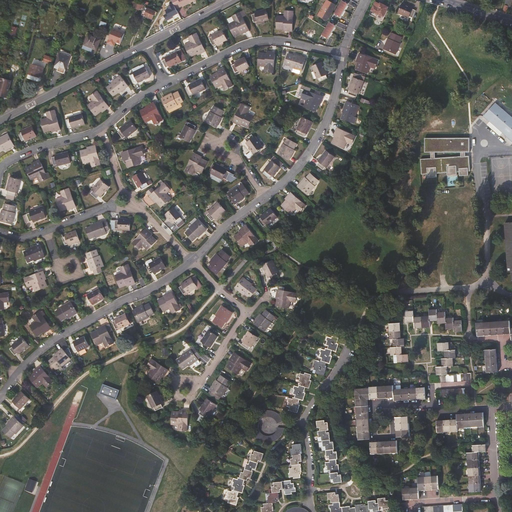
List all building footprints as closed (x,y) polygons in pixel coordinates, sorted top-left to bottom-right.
[(171,0),(176,9),(182,6),(182,7),(195,0),(171,0)] [(350,5),(342,0),(335,13),(343,18),(350,5)] [(130,6),(143,10),(144,5),(132,1),(130,6)] [(335,6),(326,1),(318,15),(326,20),(335,6)] [(388,8),(380,3),(377,8),(373,6),(371,11),(383,17),(388,8)] [(413,8),(402,4),(398,13),(408,18),(409,17),(412,18),(415,11),(412,10),(413,8)] [(157,12),(145,7),(142,15),(152,19),(153,15),(155,16),(157,12)] [(269,21),(266,10),(255,13),(255,14),(252,15),(254,23),(257,22),(257,23),(269,21)] [(293,12),(286,11),(285,17),(277,16),(276,29),(287,30),(287,31),(292,32),(293,12)] [(249,31),(240,13),(233,16),(236,21),(228,25),(234,37),(244,32),(244,33),(249,31)] [(330,40),(337,27),(329,22),(322,35),(330,40)] [(113,29),(111,34),(109,39),(107,43),(112,45),(114,41),(116,42),(120,44),(124,34),(113,29)] [(227,40),(222,31),(211,36),(212,37),(209,39),(213,46),(216,44),(216,46),(227,40)] [(101,39),(87,34),(82,48),(91,52),(92,49),(96,50),(101,39)] [(205,52),(196,34),(190,37),(192,42),(185,45),(190,57),(200,53),(200,54),(205,52)] [(402,38),(392,34),(388,41),(387,40),(383,49),(395,54),(400,44),(399,44),(402,38)] [(181,62),(176,52),(165,58),(165,59),(162,61),(166,68),(169,66),(170,68),(181,62)] [(275,53),(270,53),(270,54),(259,53),(258,66),(266,67),(265,72),(273,73),(275,53)] [(70,58),(59,54),(55,66),(65,70),(70,58)] [(296,56),(288,54),(285,65),(290,67),(290,68),(301,71),(305,59),(296,56)] [(378,61),(359,54),(358,59),(359,59),(355,69),(367,74),(370,66),(376,68),(378,61)] [(44,55),(44,57),(42,62),(52,65),(54,58),(44,55)] [(249,68),(244,58),(234,63),(235,64),(232,66),(235,73),(239,71),(239,73),(249,68)] [(327,75),(322,63),(312,67),(317,79),(319,78),(320,82),(327,79),(326,75),(327,75)] [(44,68),(31,65),(28,74),(29,74),(28,78),(34,80),(35,76),(40,78),(41,78),(44,68)] [(150,77),(145,67),(133,73),(134,74),(131,76),(134,83),(137,81),(138,83),(150,77)] [(232,86),(223,68),(219,71),(220,72),(210,77),(216,88),(223,85),(226,89),(232,86)] [(365,77),(354,73),(348,90),(350,91),(348,94),(356,97),(357,94),(359,94),(365,77)] [(128,87),(120,76),(111,83),(112,84),(107,88),(114,96),(120,92),(120,93),(128,87)] [(11,81),(0,77),(0,94),(6,96),(11,81)] [(205,89),(200,80),(189,86),(189,87),(186,89),(190,95),(193,94),(194,95),(205,89)] [(323,98),(304,91),(301,98),(306,99),(304,107),(316,112),(320,102),(321,102),(323,98)] [(109,107),(97,92),(91,96),(94,100),(87,105),(96,116),(104,110),(105,110),(109,107)] [(183,102),(178,92),(171,96),(170,95),(162,99),(168,111),(178,106),(177,105),(183,102)] [(511,117),(490,98),(481,109),(480,108),(477,112),(482,117),(483,116),(489,122),(502,133),(507,138),(511,142),(511,117)] [(358,107),(346,102),(343,111),(344,111),(341,119),(351,123),(354,117),(355,117),(358,107)] [(162,121),(153,103),(149,105),(150,106),(140,111),(146,123),(153,119),(156,124),(162,121)] [(248,108),(242,104),(233,122),(237,124),(237,123),(247,128),(253,116),(246,112),(248,108)] [(224,111),(214,106),(211,112),(210,112),(205,122),(216,128),(221,119),(220,119),(224,111)] [(60,130),(54,111),(47,113),(49,118),(41,120),(44,133),(55,130),(55,131),(60,130)] [(85,125),(82,114),(69,118),(70,119),(66,120),(68,128),(72,127),(72,129),(85,125)] [(312,122),(302,118),(296,129),(298,130),(296,133),(304,137),(305,134),(307,134),(312,122)] [(137,130),(130,121),(120,129),(121,130),(118,132),(122,139),(125,136),(126,138),(137,130)] [(500,136),(502,133),(489,122),(487,125),(500,136)] [(195,127),(189,123),(187,126),(185,126),(179,137),(189,143),(196,131),(194,130),(195,127)] [(36,136),(31,126),(21,131),(22,133),(19,134),(22,141),(25,139),(26,141),(36,136)] [(355,137),(337,129),(335,133),(336,133),(332,143),(343,149),(347,141),(352,143),(355,137)] [(14,146),(8,135),(0,138),(0,152),(5,150),(14,146)] [(254,138),(251,135),(245,139),(247,142),(246,144),(253,154),(263,148),(255,137),(254,138)] [(423,142),(424,154),(430,154),(431,160),(421,160),(422,175),(427,175),(428,178),(437,178),(437,174),(447,173),(447,176),(457,175),(457,172),(459,172),(460,176),(461,176),(469,176),(468,172),(470,171),(469,156),(465,157),(465,153),(470,153),(469,140),(467,140),(467,138),(423,142)] [(296,144),(287,139),(284,144),(283,144),(277,154),(289,160),(294,152),(293,151),(296,144)] [(100,165),(95,146),(90,147),(91,148),(80,151),(84,164),(92,162),(93,167),(100,165)] [(143,154),(141,147),(122,153),(123,158),(125,158),(128,168),(140,164),(138,156),(143,154)] [(335,158),(325,151),(317,161),(319,162),(317,165),(323,170),(325,167),(326,168),(335,158)] [(70,163),(67,152),(55,156),(55,157),(52,158),(54,166),(57,165),(58,166),(70,163)] [(198,156),(194,154),(185,171),(191,175),(194,170),(201,173),(207,162),(197,157),(198,156)] [(48,179),(39,161),(35,162),(36,164),(26,169),(31,181),(39,177),(41,182),(48,179)] [(280,168),(271,161),(264,170),(265,171),(263,173),(269,178),(271,176),(273,177),(280,168)] [(227,170),(216,164),(210,174),(222,180),(223,178),(226,180),(230,173),(227,171),(227,170)] [(148,182),(142,172),(132,177),(138,188),(140,187),(141,190),(148,186),(146,183),(148,182)] [(318,181),(310,174),(304,180),(304,179),(298,186),(307,195),(315,186),(314,186),(318,181)] [(20,180),(10,178),(6,190),(8,191),(7,194),(15,196),(16,193),(17,193),(20,180)] [(109,188),(101,180),(92,190),(93,191),(91,194),(96,199),(99,196),(100,197),(109,188)] [(169,189),(164,184),(150,197),(153,200),(154,200),(161,208),(171,199),(165,193),(169,189)] [(249,193),(242,184),(237,188),(236,187),(227,194),(235,205),(243,199),(242,198),(249,193)] [(76,208),(69,189),(62,191),(64,196),(56,199),(60,212),(71,208),(71,209),(76,208)] [(305,206),(290,193),(287,197),(288,197),(281,205),(291,214),(297,208),(301,212),(305,206)] [(225,211),(217,203),(208,212),(209,213),(206,215),(212,221),(214,219),(215,220),(225,211)] [(15,207),(4,204),(2,212),(1,212),(0,216),(0,221),(12,224),(15,213),(14,213),(15,207)] [(46,218),(41,207),(30,212),(30,213),(27,215),(30,222),(33,221),(34,222),(46,218)] [(181,217),(173,208),(165,215),(173,224),(174,223),(176,225),(182,220),(180,218),(181,217)] [(277,218),(270,209),(260,217),(261,218),(258,220),(263,227),(266,225),(267,226),(277,218)] [(130,220),(119,219),(119,221),(115,221),(115,229),(119,229),(119,230),(130,231),(130,220)] [(206,230),(197,220),(189,228),(190,229),(185,233),(193,241),(199,236),(199,237),(206,230)] [(106,234),(102,222),(93,225),(93,226),(85,229),(90,239),(95,237),(96,238),(106,234)] [(258,241),(246,226),(242,229),(243,230),(234,236),(242,247),(249,242),(252,246),(258,241)] [(149,232),(146,229),(132,243),(137,248),(141,244),(147,250),(156,241),(148,233),(149,232)] [(79,242),(76,231),(65,235),(66,237),(62,238),(65,245),(68,244),(69,246),(79,242)] [(44,257),(40,245),(31,248),(31,249),(24,252),(28,262),(34,260),(34,261),(44,257)] [(99,256),(96,250),(86,254),(89,262),(88,262),(91,271),(93,270),(95,275),(102,272),(100,268),(104,266),(100,256),(99,256)] [(230,257),(222,250),(216,256),(215,255),(209,263),(219,271),(227,263),(226,262),(230,257)] [(166,268),(160,258),(149,264),(150,265),(147,267),(150,274),(153,272),(154,274),(166,268)] [(278,272),(272,260),(262,265),(268,277),(269,277),(271,280),(278,276),(277,273),(278,272)] [(135,283),(128,265),(121,267),(123,272),(115,275),(120,288),(130,284),(130,285),(135,283)] [(45,276),(43,272),(24,279),(27,286),(32,284),(35,292),(47,287),(43,277),(45,276)] [(197,287),(191,278),(181,284),(182,286),(179,288),(184,294),(186,293),(187,294),(197,287)] [(252,285),(243,278),(235,288),(242,294),(243,293),(250,298),(256,289),(251,285),(252,285)] [(104,298),(98,289),(87,295),(88,297),(85,298),(89,305),(92,303),(93,305),(104,298)] [(297,294),(277,290),(276,295),(278,295),(276,306),(289,308),(290,300),(296,301),(297,294)] [(180,310),(171,292),(167,294),(167,295),(158,300),(164,312),(171,308),(173,313),(180,310)] [(9,301),(8,293),(0,294),(0,309),(4,309),(3,301),(9,301)] [(77,313),(71,302),(61,307),(61,308),(56,311),(61,321),(68,317),(69,318),(77,313)] [(154,314),(149,304),(142,308),(141,307),(133,311),(139,323),(149,318),(149,317),(154,314)] [(233,314),(222,306),(215,316),(216,316),(213,321),(222,328),(227,321),(227,322),(233,314)] [(274,317),(266,310),(261,317),(260,316),(254,324),(265,332),(272,323),(271,322),(274,317)] [(429,316),(430,321),(438,321),(437,313),(437,310),(429,310),(429,316)] [(406,323),(414,322),(414,317),(413,311),(405,312),(406,323)] [(51,329),(39,312),(34,316),(37,321),(30,326),(38,337),(46,331),(47,331),(51,329)] [(445,312),(437,313),(438,321),(438,324),(446,323),(446,318),(445,312)] [(130,324),(125,314),(115,319),(115,320),(112,322),(116,329),(119,328),(119,329),(130,324)] [(429,316),(421,317),(422,328),(430,327),(430,321),(429,316)] [(414,317),(414,322),(414,328),(422,328),(421,317),(414,317)] [(453,318),(446,318),(446,323),(446,329),(454,329),(454,321),(453,318)] [(461,320),(454,321),(454,329),(454,332),(462,331),(461,320)] [(389,332),(400,331),(399,323),(389,324),(389,332)] [(113,343),(105,325),(100,328),(101,329),(91,334),(97,345),(104,342),(107,347),(113,343)] [(217,337),(208,330),(201,342),(202,343),(200,346),(207,350),(209,347),(210,348),(217,337)] [(390,340),(393,339),(401,339),(400,331),(389,332),(390,340)] [(258,338),(248,332),(242,341),(243,342),(242,345),(248,349),(250,347),(251,348),(258,338)] [(327,349),(332,350),(336,352),(338,344),(337,343),(338,338),(332,336),(331,338),(327,337),(326,341),(328,341),(326,345),(328,346),(327,349)] [(29,346),(22,337),(12,346),(13,347),(10,349),(15,355),(17,353),(19,354),(29,346)] [(88,347),(84,337),(73,342),(74,343),(71,345),(74,352),(77,350),(78,352),(88,347)] [(393,347),(401,347),(404,347),(404,339),(401,339),(393,339),(393,347)] [(438,351),(444,351),(449,351),(448,343),(437,343),(438,351)] [(391,355),(397,355),(402,355),(401,347),(393,347),(390,348),(391,355)] [(332,350),(327,349),(325,348),(325,350),(321,349),(320,353),(321,353),(320,357),(322,358),(321,361),(326,363),(329,364),(332,356),(330,356),(332,350)] [(70,359),(62,349),(54,355),(55,356),(49,361),(56,370),(61,366),(61,367),(70,359)] [(486,358),(496,357),(495,349),(485,350),(486,358)] [(198,360),(190,350),(181,356),(181,357),(176,360),(183,369),(189,365),(190,366),(198,360)] [(455,350),(449,351),(444,351),(445,359),(453,358),(456,358),(455,350)] [(251,364),(234,353),(231,357),(232,358),(227,367),(238,374),(242,367),(247,370),(251,364)] [(402,355),(397,355),(397,363),(408,362),(408,354),(402,355)] [(486,358),(486,365),(497,365),(496,357),(486,358)] [(442,359),(442,367),(447,367),(453,366),(453,358),(445,359),(442,359)] [(168,370),(151,359),(147,366),(152,369),(147,376),(158,383),(164,373),(165,374),(168,370)] [(324,368),(326,363),(321,361),(320,361),(319,362),(315,361),(314,365),(315,365),(314,370),(316,370),(315,374),(323,376),(326,368),(324,368)] [(497,373),(497,365),(486,365),(487,373),(497,373)] [(53,382),(40,367),(36,370),(37,371),(29,378),(38,388),(44,382),(47,387),(53,382)] [(443,375),(446,374),(447,374),(447,367),(442,367),(436,367),(436,375),(439,375),(443,375)] [(300,386),(305,387),(308,388),(311,381),(309,380),(311,375),(305,373),(304,375),(300,374),(299,377),(300,378),(299,382),(301,383),(300,386)] [(230,382),(220,376),(216,382),(215,382),(210,390),(212,391),(219,396),(221,397),(227,388),(226,387),(230,382)] [(119,391),(103,385),(100,394),(116,400),(119,391)] [(295,395),(294,398),(299,400),(303,401),(305,393),(304,393),(305,387),(300,386),(299,385),(298,387),(294,386),(293,389),(294,390),(293,394),(295,395)] [(385,387),(386,397),(394,397),(393,390),(393,386),(385,387)] [(378,398),(377,387),(369,388),(370,398),(378,398)] [(377,387),(378,398),(386,397),(385,387),(377,387)] [(370,398),(369,388),(366,388),(355,389),(356,398),(367,397),(367,399),(370,399),(370,398)] [(425,388),(417,389),(417,398),(425,398),(425,388)] [(401,399),(409,399),(409,389),(401,390),(401,399)] [(409,399),(417,398),(417,389),(409,389),(409,399)] [(401,390),(393,390),(394,397),(394,400),(401,399),(401,390)] [(162,403),(156,391),(146,397),(152,408),(154,408),(155,411),(162,407),(161,404),(162,403)] [(219,396),(212,391),(210,395),(216,399),(219,396)] [(29,400),(21,392),(12,401),(13,403),(11,405),(16,411),(19,408),(20,409),(29,400)] [(357,407),(367,406),(367,399),(367,397),(356,398),(357,407)] [(298,405),(299,400),(294,398),(293,398),(292,399),(288,398),(287,402),(288,402),(287,406),(290,407),(288,410),(297,413),(299,405),(298,405)] [(216,405),(207,399),(199,410),(201,411),(199,414),(206,418),(208,415),(209,416),(216,405)] [(270,410),(268,410),(266,410),(262,411),(260,412),(258,413),(255,416),(254,418),(252,420),(252,423),(251,426),(251,428),(252,432),(254,436),(256,438),(258,440),(261,442),(265,443),(267,443),(269,443),(272,442),(275,441),(278,439),(281,437),(282,434),(284,430),(284,428),(277,427),(277,430),(276,432),(275,434),(273,435),(271,436),(269,436),(267,436),(264,436),(262,434),(260,433),(259,431),(258,429),(258,426),(258,424),(259,422),(260,420),(262,418),(264,418),(266,417),(268,417),(270,417),(272,418),(274,419),(275,421),(277,423),(283,422),(282,419),(281,417),(279,415),(276,412),(273,411),(270,410)] [(188,411),(183,411),(183,412),(172,412),(171,425),(180,425),(179,431),(187,431),(188,411)] [(23,426),(14,417),(7,424),(8,425),(2,431),(11,438),(15,434),(23,426)] [(320,427),(320,431),(326,430),(329,430),(328,423),(325,423),(324,421),(317,421),(317,428),(320,427)] [(326,430),(320,431),(318,431),(319,437),(321,437),(321,441),(322,441),(330,440),(329,432),(326,433),(326,430)] [(330,442),(330,440),(322,441),(323,447),(325,447),(326,450),(333,450),(334,449),(333,442),(330,442)] [(292,455),(299,454),(299,452),(302,452),(301,444),(293,445),(293,449),(291,449),(291,455),(292,455)] [(334,452),(333,450),(326,450),(327,457),(329,456),(329,460),(336,460),(338,459),(337,452),(334,452)] [(251,460),(258,462),(258,460),(261,461),(263,454),(255,451),(254,455),(252,454),(250,458),(251,458),(251,460)] [(468,453),(468,460),(478,460),(477,452),(474,453),(468,453)] [(291,459),(291,465),(299,464),(299,462),(302,462),(301,454),(299,454),(292,455),(293,459),(291,459)] [(245,470),(252,472),(253,469),(255,470),(258,462),(251,460),(249,464),(247,464),(245,470)] [(330,473),(338,472),(339,472),(338,465),(337,465),(336,460),(329,460),(329,462),(325,462),(325,466),(327,466),(327,471),(330,470),(330,473)] [(469,468),(478,467),(478,460),(468,460),(469,468)] [(299,464),(291,465),(292,468),(289,469),(290,473),(289,473),(289,477),(293,477),(294,478),(300,478),(300,472),(301,472),(300,464),(299,464)] [(478,467),(469,468),(469,476),(479,476),(478,467)] [(240,479),(244,480),(247,481),(248,478),(250,479),(252,472),(245,470),(244,473),(242,472),(240,479)] [(338,472),(330,473),(331,480),(333,480),(334,483),(342,482),(341,475),(338,475),(338,472)] [(470,484),(479,483),(479,476),(469,476),(470,484)] [(234,491),(238,492),(242,493),(244,485),(243,485),(244,480),(240,479),(238,478),(238,480),(234,478),(232,482),(234,482),(232,487),(235,487),(234,491)] [(37,481),(29,479),(25,490),(33,493),(37,481)] [(282,482),(283,489),(284,489),(285,495),(292,494),(292,492),(296,492),(295,488),(294,488),(294,483),(291,484),(291,480),(285,481),(282,481),(282,482)] [(272,487),(272,493),(278,493),(280,492),(280,490),(283,489),(282,482),(274,483),(274,487),(272,487)] [(479,483),(470,484),(470,492),(480,491),(479,483)] [(412,498),(411,488),(403,489),(403,499),(412,498)] [(419,488),(411,488),(412,498),(419,498),(419,490),(419,488)] [(237,497),(238,492),(234,491),(232,490),(232,492),(228,491),(227,494),(228,495),(226,499),(229,500),(228,503),(236,505),(238,498),(237,497)] [(331,503),(333,503),(339,502),(339,495),(336,495),(335,492),(328,493),(329,499),(331,499),(331,503)] [(268,497),(269,504),(272,503),(276,503),(276,500),(279,500),(278,493),(272,493),(270,493),(270,497),(268,497)] [(378,499),(378,503),(379,507),(383,507),(383,509),(389,508),(388,501),(386,501),(385,498),(378,499)] [(369,505),(369,510),(373,510),(373,511),(379,511),(379,507),(378,503),(376,503),(376,501),(368,501),(369,505)] [(339,502),(333,503),(333,505),(329,505),(329,509),(330,509),(330,511),(342,511),(342,507),(340,507),(339,502)] [(271,511),(272,511),(273,511),(272,503),(269,504),(263,504),(264,508),(261,508),(261,511),(271,511)]
